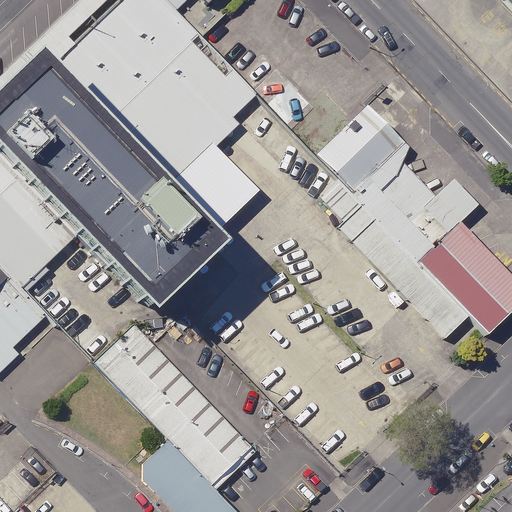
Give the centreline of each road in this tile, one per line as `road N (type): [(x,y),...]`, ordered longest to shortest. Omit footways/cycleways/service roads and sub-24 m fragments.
road 1 (tertiary): [(511,145),(372,0)]
road 2 (unclassified): [(373,511),(511,379)]
road 3 (unclassified): [(101,511),(0,409)]
